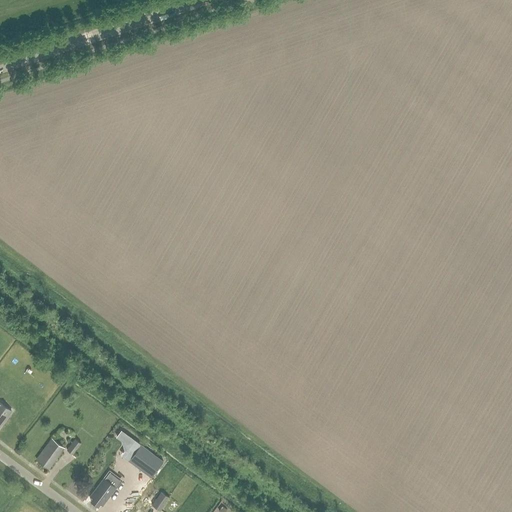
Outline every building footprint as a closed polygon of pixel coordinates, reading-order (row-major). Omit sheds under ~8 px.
[(21,401),(31,388),(25,383),(15,396),(21,401)] [(19,410),(25,414),(29,407),(40,414),(46,405),(29,395),(19,410)] [(0,426),(11,412),(0,403),(0,426)] [(122,430),(117,437),(129,446),(135,439),(122,430)] [(50,467),(64,448),(51,438),(35,459),(46,467),(47,465),(50,467)] [(67,450),(73,455),(82,443),(76,438),(67,450)] [(141,444),(129,460),(151,478),(163,462),(141,444)] [(102,505),(116,488),(104,478),(90,496),(92,498),(90,501),(98,506),(100,504),(102,505)] [(160,511),(169,498),(160,492),(152,505),(160,511)]
